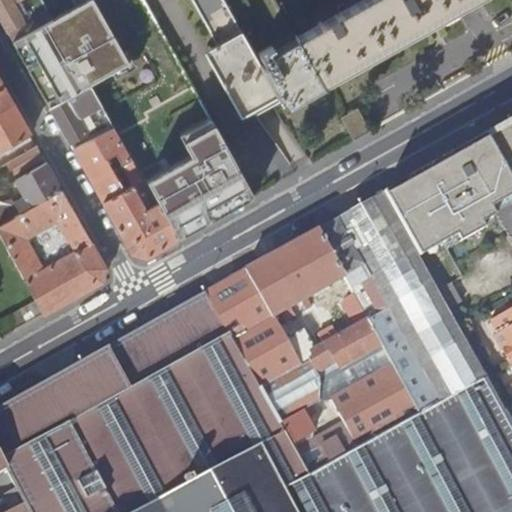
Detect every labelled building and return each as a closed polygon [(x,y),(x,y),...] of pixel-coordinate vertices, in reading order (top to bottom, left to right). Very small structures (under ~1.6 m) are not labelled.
[(0,0),(0,21),(7,33),(23,23),(19,14),(24,11),(17,0),(0,0)] [(322,88),(322,87),(295,40),(262,59),(267,68),(264,70),(225,0),(191,0),(218,48),(205,55),(241,121),(281,98),(287,108),(322,88)] [(473,0),(364,0),(322,24),(321,22),(317,25),(318,27),(295,40),(322,87),(469,2),(473,0)] [(7,33),(11,42),(51,19),(46,10),(29,20),(23,23),(7,33)] [(19,14),(23,23),(29,20),(24,11),(19,14)] [(0,81),(0,108),(12,102),(0,81)] [(49,107),(68,142),(86,132),(78,117),(100,105),(88,85),(49,107)] [(0,108),(0,150),(30,134),(12,102),(0,108)] [(86,132),(108,119),(100,105),(78,117),(86,132)] [(352,140),(368,131),(356,111),(340,119),(352,140)] [(511,119),(510,121),(511,124),(511,126),(504,131),(503,129),(500,131),(509,147),(505,149),(511,161),(511,119)] [(511,124),(510,121),(498,127),(500,131),(503,129),(504,131),(511,126),(511,124)] [(73,150),(102,202),(123,190),(111,169),(104,158),(114,153),(121,164),(132,185),(142,180),(113,127),(73,150)] [(476,145),(461,153),(491,207),(508,198),(511,195),(511,161),(505,149),(509,147),(500,131),(476,145)] [(43,157),(36,146),(4,164),(11,175),(43,157)] [(459,149),(419,172),(421,175),(410,181),(409,178),(383,191),(384,193),(419,256),(456,235),(460,242),(485,228),(482,223),(495,215),(491,207),(461,153),(459,149)] [(104,158),(111,169),(121,164),(114,153),(104,158)] [(214,218),(253,195),(241,173),(216,187),(198,155),(183,163),(214,218)] [(22,195),(0,207),(0,222),(61,189),(45,162),(14,180),(22,195)] [(144,257),(176,238),(155,203),(145,208),(142,203),(152,197),(142,180),(132,185),(123,190),(102,202),(131,253),(144,257)] [(61,189),(0,222),(0,235),(35,300),(43,314),(101,281),(104,266),(61,189)] [(419,256),(384,193),(317,228),(343,276),(345,275),(353,292),(419,411),(486,375),(419,256)] [(343,276),(317,228),(246,269),(272,316),(343,276)] [(246,269),(205,292),(260,387),(299,364),(285,339),(282,335),(278,327),(272,316),(246,269)] [(462,301),(452,283),(441,288),(452,307),(462,301)] [(511,511),(511,421),(486,375),(419,411),(308,472),(279,420),(260,387),(205,292),(0,406),(0,455),(30,511),(511,511)] [(419,411),(353,292),(345,297),(346,298),(342,305),(355,326),(342,332),(340,328),(334,331),(332,327),(318,333),(322,342),(313,348),(303,329),(285,339),(299,364),(300,366),(308,361),(317,375),(320,374),(320,375),(319,377),(319,399),(332,399),(343,422),(315,438),(311,435),(313,433),(303,416),(315,410),(310,403),(279,420),(308,472),(419,411)] [(43,314),(35,300),(0,319),(0,332),(2,337),(43,314)] [(511,308),(491,320),(498,332),(494,335),(511,367),(511,308)] [(299,364),(260,387),(279,420),(310,403),(319,399),(319,377),(320,375),(320,374),(317,375),(308,361),(300,366),(299,364)] [(0,511),(30,511),(0,455),(0,511)]
